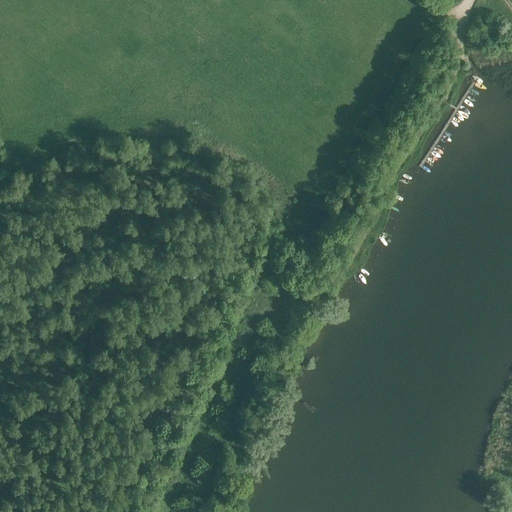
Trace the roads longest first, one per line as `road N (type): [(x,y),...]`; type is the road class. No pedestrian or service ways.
road 1 (track): [(153,511),(276,234),(326,217),(437,12),(464,11)]
road 2 (track): [(351,263),(442,100)]
